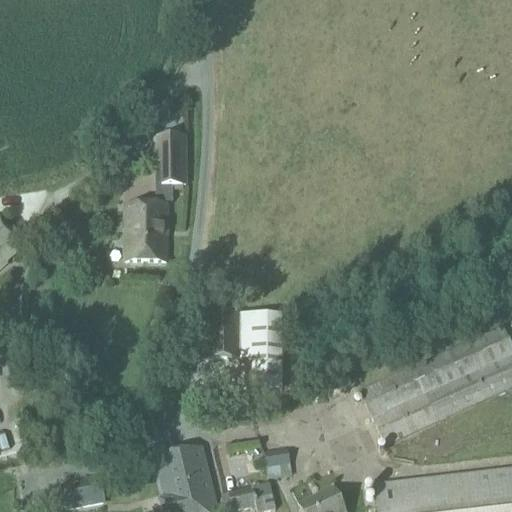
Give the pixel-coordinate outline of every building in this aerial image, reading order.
[(184,140),(154,140),(155,165),(161,165),(161,188),(185,188),(184,140)] [(165,264),(167,210),(125,209),(124,262),(165,264)] [(0,271),(6,266),(5,265),(22,249),(0,225),(0,271)] [(277,393),(279,320),(239,319),(239,317),(192,315),(191,359),(248,362),(248,392),(277,393)] [(359,395),(384,450),(511,391),(511,349),(502,329),(359,395)] [(42,423),(61,423),(61,413),(42,413),(42,423)] [(61,423),(42,423),(23,423),(23,441),(62,440),(61,423)] [(155,511),(209,511),(195,452),(150,463),(160,505),(154,506),(155,511)] [(268,482),(291,478),(288,452),(264,455),(268,482)] [(511,511),(511,470),(374,488),(377,511),(511,511)] [(66,511),(103,505),(98,479),(83,482),(84,485),(62,489),(66,511)] [(222,498),(225,511),(238,511),(255,508),(255,511),(275,511),(269,487),(222,498)] [(300,511),(343,511),(333,491),(298,507),(300,511)]
